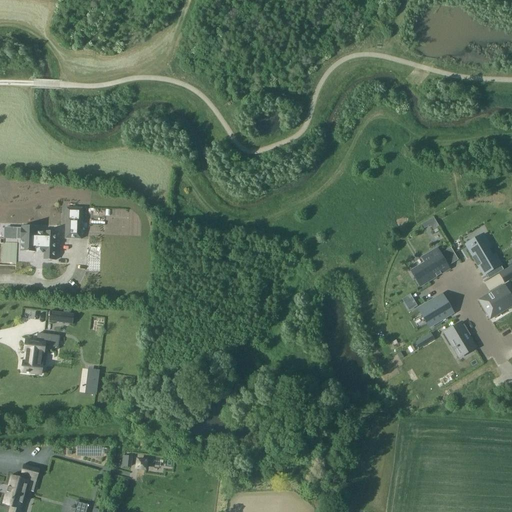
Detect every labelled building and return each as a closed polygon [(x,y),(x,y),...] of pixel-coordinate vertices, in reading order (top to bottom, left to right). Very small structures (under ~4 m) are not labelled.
[(81,239),(82,209),(66,208),(65,239),(81,239)] [(422,225),(424,229),(430,225),(433,230),(439,226),(433,218),(422,225)] [(17,228),(16,240),(20,240),(20,252),(36,253),(36,254),(37,254),(37,253),(43,254),(43,260),(56,261),(57,232),(44,232),(44,233),(43,233),(43,232),(37,232),(37,234),(36,234),(37,227),(21,226),(21,228),(17,228)] [(471,246),(468,248),(471,254),(470,255),(473,260),(474,259),(483,274),(500,264),(498,261),(501,260),(499,256),(496,258),(495,255),(492,256),(488,249),(490,248),(485,238),(474,245),(473,244),(471,245),(471,246)] [(425,263),(417,268),(426,282),(429,280),(436,276),(436,277),(437,277),(436,276),(440,274),(440,275),(441,274),(440,273),(448,269),(437,250),(431,253),(430,252),(421,258),(425,263)] [(511,305),(511,304),(501,287),(479,300),(490,319),(501,313),(502,315),(507,312),(506,310),(511,305)] [(409,311),(417,306),(410,294),(402,299),(409,311)] [(427,303),(420,307),(426,318),(431,326),(453,313),(442,294),(434,299),(433,297),(427,300),(429,302),(427,303)] [(62,313),(50,311),(49,322),(61,323),(62,313)] [(62,313),(61,323),(72,325),(74,314),(62,313)] [(476,347),(469,337),(470,336),(470,335),(469,336),(463,326),(464,325),(462,325),(461,323),(444,334),(454,350),(457,348),(462,356),(476,347)] [(59,336),(37,334),(36,342),(26,341),(24,351),(27,351),(25,363),(23,362),(21,372),(26,373),(29,374),(29,373),(41,375),(42,366),(45,366),(46,353),(44,352),(44,346),(58,348),(59,336)] [(425,342),(423,338),(415,343),(419,349),(425,345),(426,344),(425,342)] [(19,511),(29,477),(37,479),(39,469),(23,465),(20,479),(11,476),(3,503),(10,505),(8,511),(19,511)] [(86,511),(88,505),(74,502),(71,511),(86,511)]
